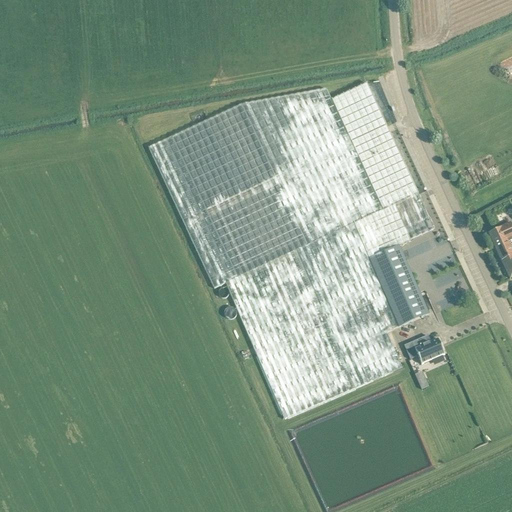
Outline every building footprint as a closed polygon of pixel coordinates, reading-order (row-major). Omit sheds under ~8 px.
[(367,84),(331,101),(383,211),(395,205),(418,194),(367,84)] [(242,105),(148,149),(214,289),(226,284),(284,420),(402,369),(387,333),(398,328),(369,260),(354,224),(383,211),(331,101),(327,90),(242,105)] [(481,158),(470,164),(473,168),(471,169),(478,182),(482,180),(476,166),(481,164),(484,162),(481,158)] [(383,211),(354,224),(369,260),(399,247),(411,242),(405,229),(395,205),(383,211)] [(498,229),(489,234),(510,279),(511,278),(511,250),(507,240),(511,237),(511,225),(511,223),(498,229)] [(428,315),(399,247),(369,260),(398,328),(428,315)] [(428,336),(404,347),(410,360),(418,357),(422,365),(444,356),(445,355),(440,345),(438,341),(438,339),(437,340),(430,343),(428,336)]
